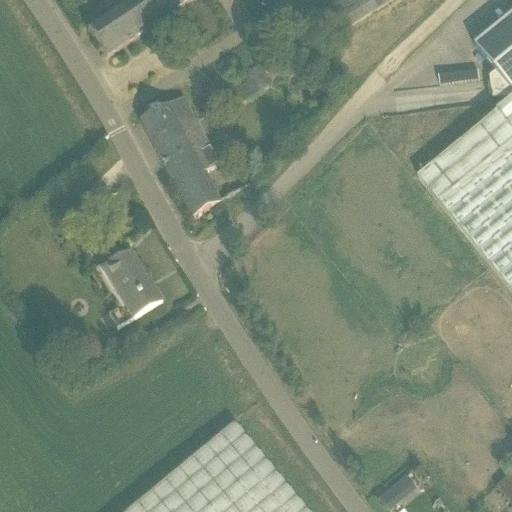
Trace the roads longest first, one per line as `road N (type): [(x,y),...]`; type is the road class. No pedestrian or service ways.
road 1 (unclassified): [(195,273),(153,214),(115,133),(34,0)]
road 2 (unclassified): [(361,511),(195,273)]
road 3 (unclassified): [(195,273),(383,85)]
road 4 (track): [(383,85),(472,0)]
